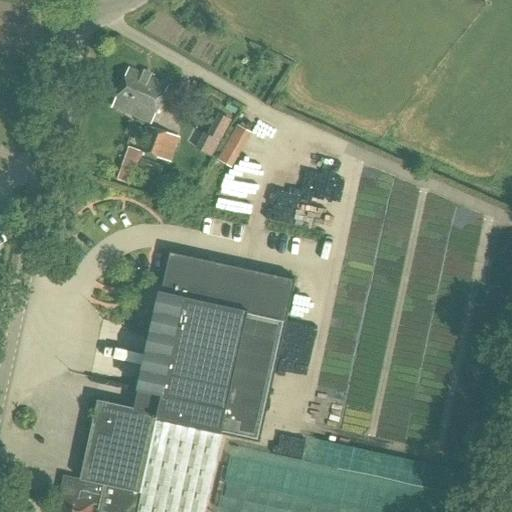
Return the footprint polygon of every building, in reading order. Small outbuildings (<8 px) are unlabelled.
[(151,124),(168,86),(129,69),(113,107),(151,124)] [(220,142),(232,120),(218,113),(207,134),(220,142)] [(171,163),(180,137),(148,126),(139,151),(129,146),(116,180),(130,185),(142,153),(171,163)] [(98,400),(81,480),(104,485),(98,511),(100,511),(203,511),(221,434),(260,442),(295,280),(170,253),(135,408),(98,400)] [(308,277),(305,293),(326,298),(330,282),(308,277)] [(307,304),(308,327),(327,327),(326,303),(307,304)] [(90,511),(92,506),(60,498),(56,511),(55,511),(53,511),(52,511),(90,511)]
